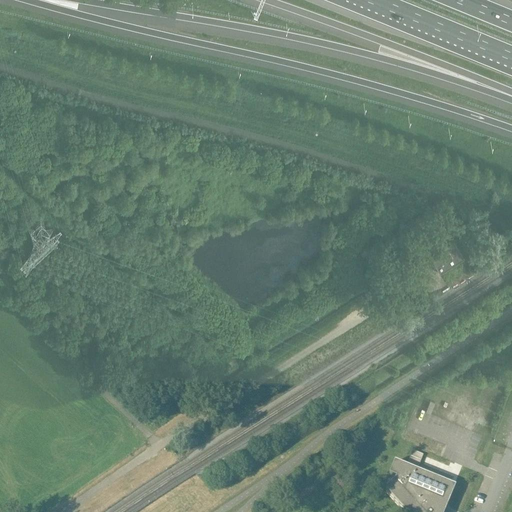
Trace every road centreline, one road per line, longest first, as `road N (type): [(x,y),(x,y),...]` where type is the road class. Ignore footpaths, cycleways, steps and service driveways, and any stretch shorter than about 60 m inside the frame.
road 1 (motorway): [(30,0),(307,67),(511,129)]
road 2 (motorway): [(79,0),(299,38),(511,97)]
road 3 (unclassified): [(66,511),(386,299)]
road 4 (motorway): [(261,0),(511,95)]
road 5 (motorway): [(365,0),(511,59)]
